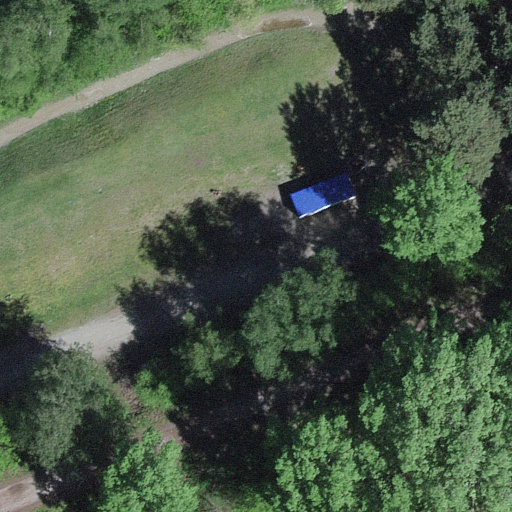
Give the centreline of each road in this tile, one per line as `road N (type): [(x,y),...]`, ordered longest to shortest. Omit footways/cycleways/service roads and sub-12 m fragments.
road 1 (track): [(4,511),(511,308)]
road 2 (track): [(0,367),(319,259),(511,181)]
